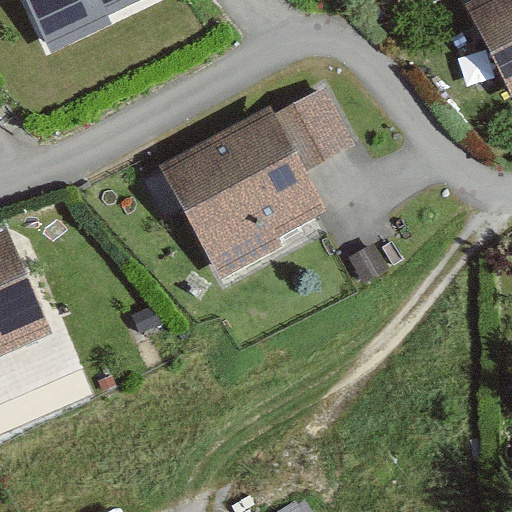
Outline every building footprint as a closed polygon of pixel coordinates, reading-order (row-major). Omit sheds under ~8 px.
[(47,0),(66,39),(151,0),(47,0)] [(511,0),(488,0),(487,1),(511,50),(511,0)] [(332,86),(190,162),(244,262),(356,202),(334,160),(363,144),(332,86)] [(29,227),(0,239),(0,359),(72,328),(29,227)] [(271,511),(322,511),(314,493),(271,511)]
